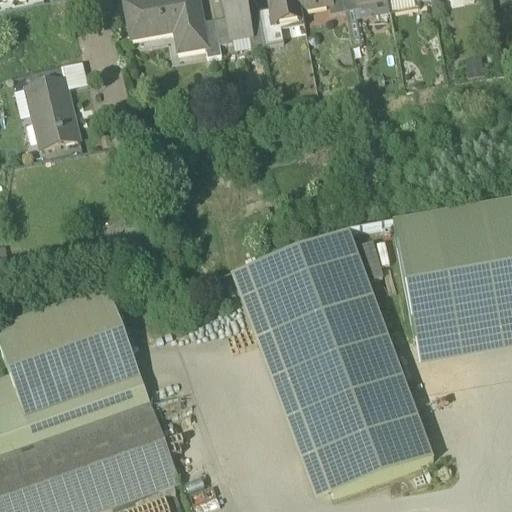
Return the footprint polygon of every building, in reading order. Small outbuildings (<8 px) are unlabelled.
[(177,32),(181,56),(205,52),(206,52),(202,29),(196,0),(166,0),(124,8),(131,44),(165,38),(164,34),(177,32)] [(221,0),(226,24),(230,45),(232,45),(249,41),(250,41),(246,19),(242,0),(221,0)] [(266,0),(269,15),(272,31),(280,29),(289,27),(287,21),(299,18),(301,25),(303,25),(301,15),(298,0),(266,0)] [(298,0),(301,15),(328,10),(331,9),(328,0),(298,0)] [(328,10),(330,20),(341,18),(345,17),(354,15),(360,14),(359,8),(357,8),(355,0),(328,0),(331,9),(328,10)] [(355,0),(357,8),(359,8),(387,3),(403,0),(355,0)] [(367,20),(384,18),(382,6),(365,8),(367,20)] [(269,15),(258,17),(264,52),(283,49),(280,29),(272,31),(269,15)] [(345,17),(351,52),(361,51),(354,15),(345,17)] [(251,55),(264,52),(258,17),(246,19),(250,41),(249,41),(251,55)] [(287,21),(289,27),(301,25),(299,18),(287,21)] [(226,24),(215,26),(219,51),(232,48),(232,45),(230,45),(226,24)] [(221,61),(219,51),(215,26),(202,29),(206,52),(205,52),(207,64),(221,61)] [(29,80),(32,93),(65,85),(62,71),(29,80)] [(33,123),(41,156),(81,146),(65,85),(32,93),(39,122),(33,123)] [(39,122),(32,93),(26,95),(33,123),(39,122)] [(240,218),(273,205),(269,196),(236,209),(240,218)] [(511,208),(392,231),(415,349),(511,330),(511,208)] [(129,248),(132,258),(152,253),(142,230),(110,237),(113,249),(127,246),(127,248),(129,248)] [(388,231),(365,232),(366,255),(380,255),(380,266),(389,266),(388,231)] [(248,276),(333,504),(433,466),(348,239),(248,276)] [(333,504),(248,276),(231,283),(315,510),(333,504)] [(0,334),(0,358),(9,383),(24,425),(139,383),(107,295),(0,334)] [(511,330),(415,349),(419,372),(511,354),(511,330)] [(150,412),(139,383),(24,425),(9,383),(0,386),(0,450),(33,438),(38,453),(150,412)] [(150,412),(38,453),(33,438),(0,450),(0,511),(120,511),(179,491),(150,412)]
